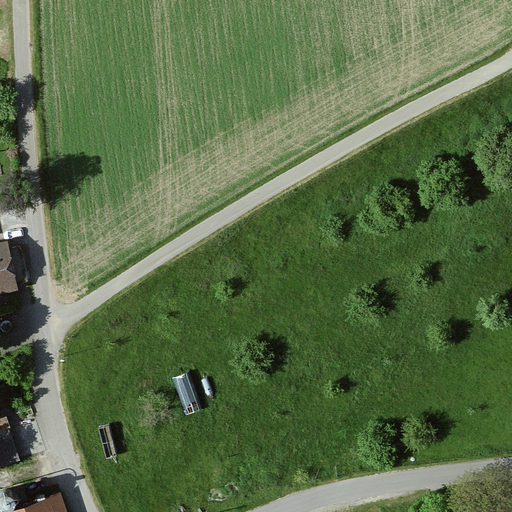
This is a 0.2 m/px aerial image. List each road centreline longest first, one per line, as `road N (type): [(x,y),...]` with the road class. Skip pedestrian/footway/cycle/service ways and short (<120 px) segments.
road 1 (track): [(44,333),(511,56)]
road 2 (unclassified): [(88,511),(50,415),(18,0)]
road 3 (unclassified): [(511,469),(332,493),(286,511)]
